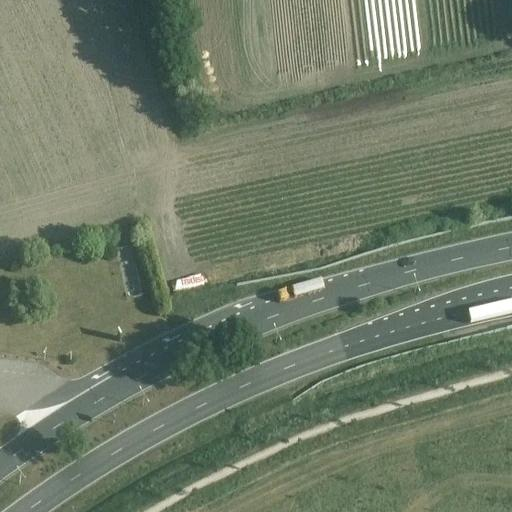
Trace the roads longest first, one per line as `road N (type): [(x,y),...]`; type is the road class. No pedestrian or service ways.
road 1 (primary): [(511,249),(297,308),(197,350),(88,406),(0,466)]
road 2 (primary): [(22,511),(143,434),(285,369),(511,305)]
road 3 (track): [(170,511),(274,461),(511,381)]
